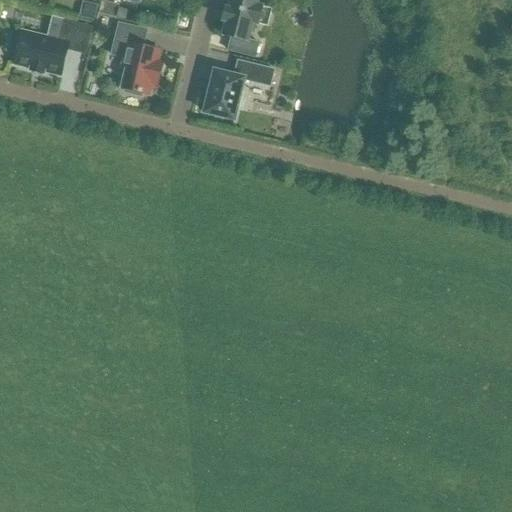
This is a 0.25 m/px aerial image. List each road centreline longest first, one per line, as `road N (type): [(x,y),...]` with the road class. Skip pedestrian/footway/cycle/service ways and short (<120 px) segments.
road 1 (residential): [(176,130),(0,88)]
road 2 (residential): [(208,0),(176,130)]
